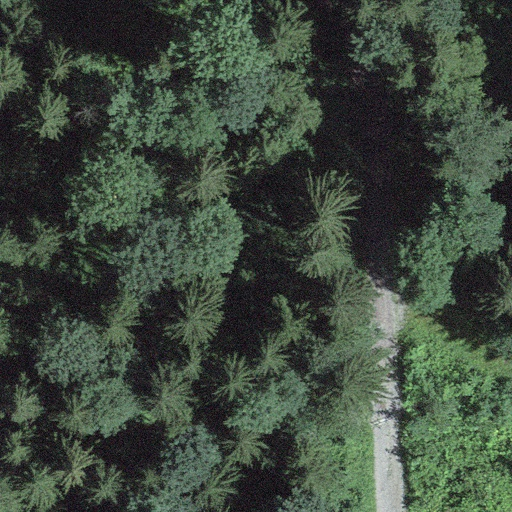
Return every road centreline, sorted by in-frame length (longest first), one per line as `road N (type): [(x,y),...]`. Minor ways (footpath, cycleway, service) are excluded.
road 1 (track): [(303,0),(355,134),(381,333)]
road 2 (track): [(381,333),(397,511)]
road 3 (track): [(511,380),(381,333)]
